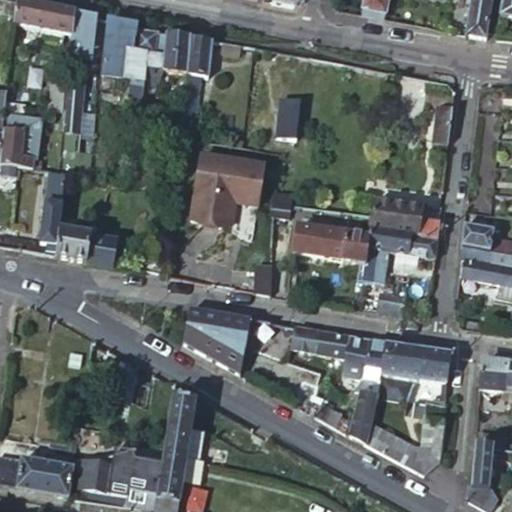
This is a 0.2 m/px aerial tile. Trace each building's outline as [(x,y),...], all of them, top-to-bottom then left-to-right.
[(305,4),(305,0),(273,0),(273,5),(294,8),(305,4)] [(366,0),(364,11),(363,20),(384,24),(385,16),(388,0),(366,0)] [(486,44),(493,0),(471,0),(465,39),(486,44)] [(511,0),(502,0),(499,19),(511,21),(511,0)] [(74,18),(15,6),(13,29),(71,39),(74,18)] [(91,59),(95,22),(74,18),(71,39),(69,73),(80,75),(81,64),(82,58),(91,59)] [(132,55),(137,32),(137,30),(107,24),(105,62),(104,79),(113,81),(112,94),(127,96),(129,83),(121,81),(124,54),(132,55)] [(154,59),(158,35),(137,32),(132,55),(124,54),(121,81),(129,83),(143,85),(146,58),(154,59)] [(186,78),(190,42),(166,37),(162,75),(186,78)] [(207,80),(212,46),(190,42),(186,78),(182,116),(191,117),(192,111),(195,111),(199,80),(207,80)] [(64,177),(89,183),(92,155),(79,154),(80,140),(83,115),(85,76),(80,75),(69,73),(67,87),(64,116),(63,126),(61,147),(58,176),(64,177)] [(413,151),(421,84),(390,78),(384,148),(413,151)] [(140,102),(143,85),(129,83),(127,96),(124,126),(135,127),(138,102),(140,102)] [(64,116),(67,87),(54,85),(51,88),(48,114),(52,115),(64,116)] [(24,105),(5,103),(4,117),(22,120),(24,105)] [(300,105),(281,103),(276,140),(295,142),(300,105)] [(431,146),(447,148),(451,113),(435,111),(431,146)] [(63,126),(64,116),(52,115),(50,124),(63,126)] [(93,142),(96,117),(83,115),(80,140),(93,142)] [(50,146),(61,147),(63,126),(50,124),(49,130),(52,132),(50,146)] [(2,137),(0,160),(0,167),(17,169),(32,171),(34,161),(20,159),(23,137),(3,134),(2,137)] [(294,192),(297,160),(279,157),(277,191),(294,192)] [(200,159),(190,222),(230,229),(234,206),(256,210),(263,170),(200,159)] [(15,239),(13,253),(55,260),(58,234),(65,179),(48,177),(39,243),(15,239)] [(124,187),(164,189),(164,179),(124,178),(124,181),(124,187)] [(164,189),(175,189),(176,179),(164,179),(164,189)] [(293,198),(277,196),(273,251),(285,252),(288,222),(290,222),(293,198)] [(436,245),(438,227),(420,224),(421,213),(371,207),(368,235),(436,245)] [(494,235),(463,229),(460,250),(473,252),(511,259),(511,243),(494,240),(494,235)] [(364,267),(367,243),(296,233),(292,257),(358,267),(364,267)] [(58,234),(55,260),(86,265),(111,270),(114,245),(90,240),(58,234)] [(436,245),(368,235),(367,243),(364,267),(358,267),(356,283),(382,287),(387,256),(427,262),(426,270),(433,271),(436,245)] [(0,250),(13,253),(15,239),(9,238),(0,236),(0,250)] [(473,252),(460,250),(459,258),(464,263),(471,264),(473,252)] [(511,259),(473,252),(471,264),(464,263),(461,281),(511,290),(511,259)] [(253,295),(271,298),(272,272),(256,270),(253,295)] [(350,312),(401,321),(404,301),(354,292),(350,312)] [(181,347),(238,378),(246,342),(250,323),(187,312),(181,347)] [(266,326),(250,323),(246,342),(262,345),(266,326)] [(345,362),(348,341),(316,335),(315,342),(304,341),(302,355),(345,362)] [(266,348),(263,356),(282,363),(287,364),(291,341),(283,339),(279,352),(266,348)] [(362,381),(370,344),(348,341),(345,362),(343,378),(360,382),(363,382),(362,381)] [(378,377),(385,347),(370,344),(362,381),(363,382),(348,437),(366,448),(370,429),(377,399),(382,378),(378,377)] [(447,386),(449,358),(415,352),(385,347),(378,377),(382,378),(377,399),(406,403),(417,383),(447,386)] [(511,393),(511,368),(483,363),(482,364),(480,391),(504,394),(504,392),(511,393)] [(195,399),(172,387),(161,455),(185,458),(189,435),(195,399)] [(309,407),(312,400),(299,394),(295,400),(309,407)] [(366,448),(422,478),(439,464),(441,451),(445,411),(445,403),(439,402),(438,407),(424,406),(420,450),(415,453),(370,429),(366,448)] [(314,419),(320,423),(328,407),(321,404),(318,411),(314,419)] [(475,433),(474,447),(493,450),(509,453),(510,446),(507,446),(508,439),(475,433)] [(204,438),(189,435),(185,458),(194,460),(200,461),(204,438)] [(493,450),(474,447),(470,490),(467,490),(466,502),(483,511),(489,511),(495,503),(488,492),(493,450)] [(113,452),(110,471),(116,472),(118,472),(120,464),(128,461),(133,461),(131,455),(113,452)] [(49,455),(47,467),(65,470),(66,458),(49,455)] [(185,458),(161,455),(159,466),(154,500),(153,510),(165,511),(176,511),(182,481),(185,458)] [(194,460),(185,458),(182,481),(200,484),(204,463),(204,461),(200,461),(194,460)] [(0,489),(67,500),(71,471),(65,470),(47,467),(19,463),(19,464),(0,461),(0,489)] [(95,471),(75,467),(71,489),(85,492),(84,503),(115,508),(140,511),(152,511),(153,510),(154,500),(159,466),(133,461),(128,461),(120,464),(118,472),(116,472),(110,471),(96,468),(95,471)] [(511,511),(511,483),(508,483),(501,507),(498,511),(511,511)]
